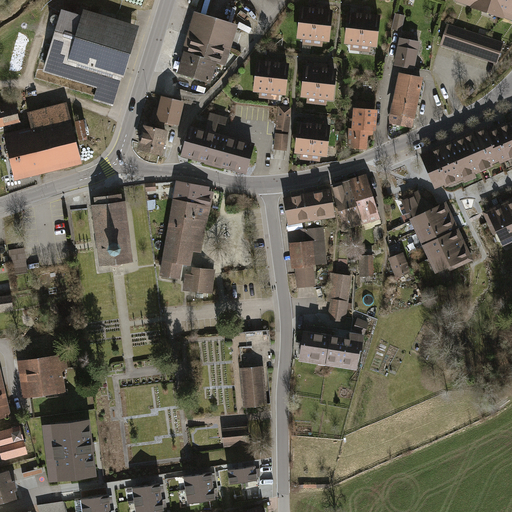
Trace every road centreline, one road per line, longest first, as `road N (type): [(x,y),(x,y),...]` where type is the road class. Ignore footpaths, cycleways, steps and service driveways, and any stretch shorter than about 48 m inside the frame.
road 1 (residential): [(284,511),(287,326),(269,182)]
road 2 (tertiary): [(506,90),(385,151),(269,182)]
road 3 (tertiary): [(168,0),(119,160)]
road 4 (tertiary): [(269,182),(119,160)]
road 5 (track): [(131,121),(26,84),(0,85)]
road 6 (tertiary): [(119,160),(0,206)]
